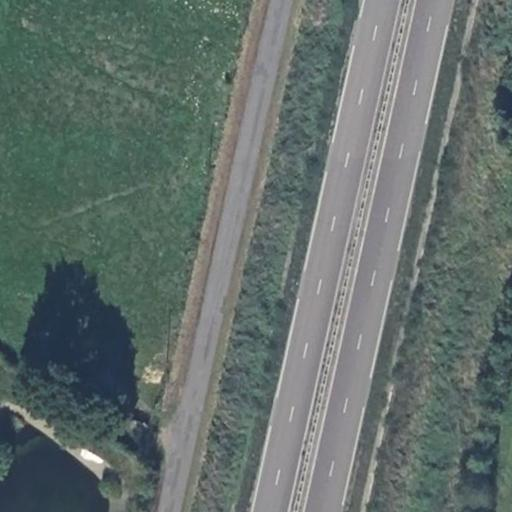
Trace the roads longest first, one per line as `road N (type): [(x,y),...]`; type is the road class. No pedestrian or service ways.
road 1 (trunk): [(389,0),(278,511)]
road 2 (trunk): [(331,511),(442,0)]
road 3 (unclassified): [(280,0),(173,511)]
